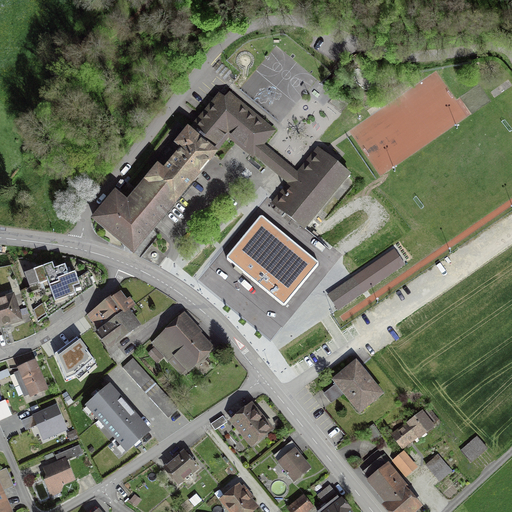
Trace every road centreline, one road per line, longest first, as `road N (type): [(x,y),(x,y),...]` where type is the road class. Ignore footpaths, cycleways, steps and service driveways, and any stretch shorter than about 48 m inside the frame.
road 1 (residential): [(509,45),(404,53),(305,25),(249,25),(226,39),(66,242)]
road 2 (tertiary): [(128,264),(195,302),(262,378)]
road 3 (tertiary): [(262,378),(376,511)]
road 4 (residential): [(0,353),(48,335),(128,264)]
road 5 (residential): [(199,423),(95,490)]
